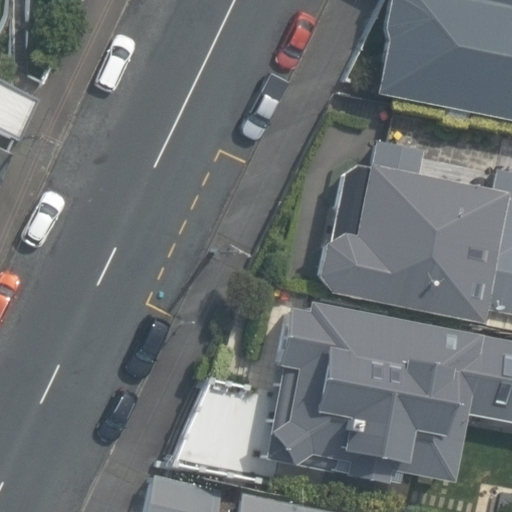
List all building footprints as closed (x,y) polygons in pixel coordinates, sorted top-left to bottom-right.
[(511,0),(391,0),(376,97),(511,117),(511,0)] [(0,80),(0,127),(20,137),(38,99),(0,80)] [(359,156),(352,154),(342,158),(330,169),(318,232),(310,235),(302,268),(316,285),(325,287),(465,315),(467,303),(511,312),(511,167),(484,162),(480,180),(404,165),(409,142),(363,133),(359,156)] [(0,147),(0,180),(12,154),(0,147)] [(511,345),(302,306),(262,462),(397,493),(398,476),(450,487),(461,417),(511,425),(511,345)] [(180,370),(153,452),(225,475),(252,394),(180,370)] [(313,511),(235,497),(233,511),(313,511)]
